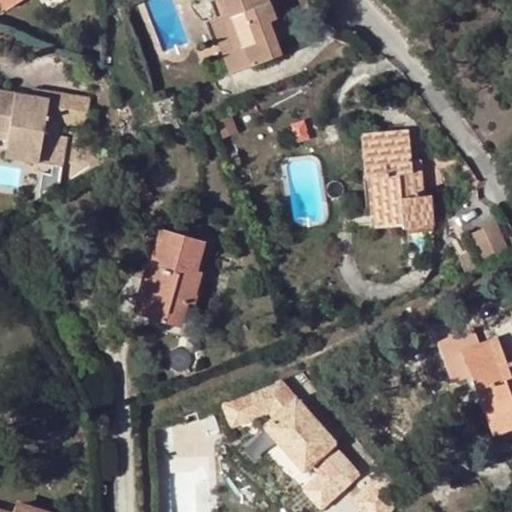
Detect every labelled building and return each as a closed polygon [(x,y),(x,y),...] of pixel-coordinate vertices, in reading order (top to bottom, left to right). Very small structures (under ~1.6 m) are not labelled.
[(0,0),(0,1),(5,10),(20,0),(0,0)] [(223,0),(228,13),(216,17),(229,51),(223,54),(230,73),(280,55),(276,42),(268,21),(274,19),(267,0),(223,0)] [(229,51),(216,17),(210,20),(223,54),(229,51)] [(283,41),(274,19),(268,21),(276,42),(283,41)] [(0,91),(0,139),(6,141),(3,158),(62,167),(67,137),(58,135),(61,124),(65,94),(29,88),(29,96),(28,102),(13,99),(14,93),(0,91)] [(29,96),(14,93),(13,99),(28,102),(29,96)] [(61,124),(89,129),(94,99),(65,94),(61,124)] [(410,175),(409,162),(406,130),(362,135),(366,178),(375,178),(378,214),(400,212),(401,223),(401,229),(433,227),(431,196),(424,197),(418,197),(416,174),(410,175)] [(421,161),(409,162),(410,175),(416,174),(418,197),(424,197),(421,161)] [(375,178),(366,178),(369,226),(401,223),(400,212),(378,214),(375,178)] [(496,221),(470,233),(477,248),(483,261),(509,248),(496,221)] [(163,230),(152,267),(156,268),(145,307),(164,313),(161,321),(178,327),(186,300),(194,303),(203,273),(196,270),(204,243),(163,230)] [(477,248),(458,258),(464,270),(483,261),(477,248)] [(156,268),(152,267),(147,266),(132,313),(161,321),(164,313),(145,307),(156,268)] [(511,379),(507,368),(496,338),(456,354),(488,437),(511,427),(511,379)] [(281,381),(221,405),(231,430),(269,415),(273,419),(263,427),(303,474),(313,466),(321,475),(337,494),(358,477),(333,448),(336,445),(281,381)] [(321,475),(302,490),(319,510),(337,494),(321,475)] [(385,511),(407,511),(399,501),(385,511)]
